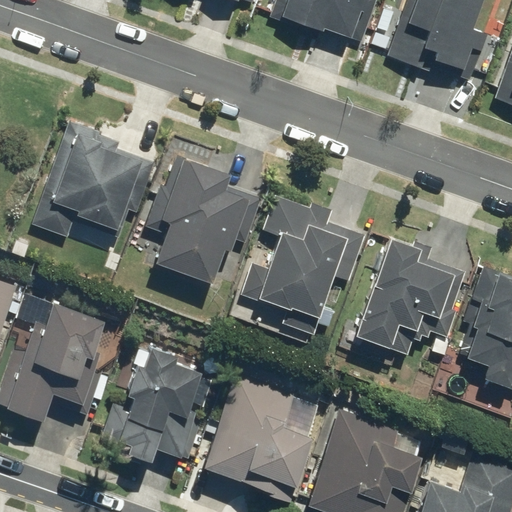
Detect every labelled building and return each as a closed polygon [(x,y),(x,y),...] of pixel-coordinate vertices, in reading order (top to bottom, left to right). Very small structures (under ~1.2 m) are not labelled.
[(376,0),(275,0),(271,14),(362,44),(376,0)] [(482,0),(406,0),(388,53),(469,82),(489,28),(474,23),(482,0)] [(511,47),(494,97),(511,103),(511,47)] [(119,132),(69,115),(33,218),(70,231),(75,215),(121,231),(130,205),(137,207),(155,158),(115,144),(119,132)] [(167,227),(157,254),(212,274),(225,240),(235,244),(238,234),(247,237),(263,196),(225,182),(231,165),(174,143),(146,219),(167,227)] [(253,258),(242,289),(285,304),(281,316),(315,327),(335,270),(353,276),(368,232),(327,218),(331,206),(312,199),(311,202),(277,190),(265,225),(280,231),(268,263),(253,258)] [(432,245),(391,230),(356,329),(409,348),(415,333),(420,335),(422,330),(428,332),(430,325),(444,330),(467,268),(429,255),(432,245)] [(37,242),(16,231),(6,252),(27,263),(37,242)] [(511,271),(483,262),(463,318),(468,320),(459,347),(488,357),(483,374),(511,384),(511,271)] [(0,331),(15,283),(0,278),(0,331)] [(105,313),(55,296),(46,322),(35,318),(25,349),(13,345),(0,385),(0,398),(44,412),(49,398),(89,411),(102,370),(93,367),(100,346),(95,344),(105,313)] [(456,337),(434,329),(426,350),(448,359),(456,337)] [(113,399),(102,431),(185,459),(213,379),(199,375),(202,365),(174,356),(177,347),(151,338),(143,359),(138,358),(128,387),(135,389),(129,404),(113,399)] [(295,387),(235,367),(204,458),(294,488),(314,427),(285,418),(295,387)] [(400,511),(427,433),(338,403),(307,495),(356,511),(400,511)] [(504,511),(511,490),(511,456),(474,444),(462,483),(430,473),(417,511),(504,511)]
